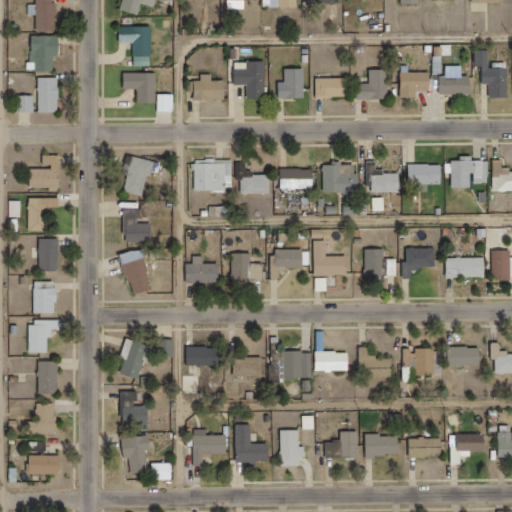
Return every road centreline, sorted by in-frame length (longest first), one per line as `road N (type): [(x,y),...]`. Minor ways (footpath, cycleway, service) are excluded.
road 1 (residential): [(95,511),(95,0)]
road 2 (residential): [(9,133),(511,131)]
road 3 (residential): [(9,497),(511,496)]
road 4 (residential): [(95,316),(511,312)]
